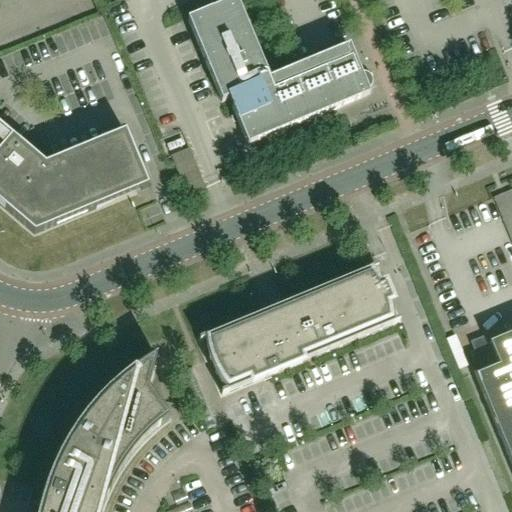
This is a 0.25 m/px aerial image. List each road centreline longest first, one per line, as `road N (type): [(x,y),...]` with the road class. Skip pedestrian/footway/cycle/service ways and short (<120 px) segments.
road 1 (tertiary): [(22,301),(67,297),(511,112)]
road 2 (unknown): [(0,94),(56,136),(125,107)]
